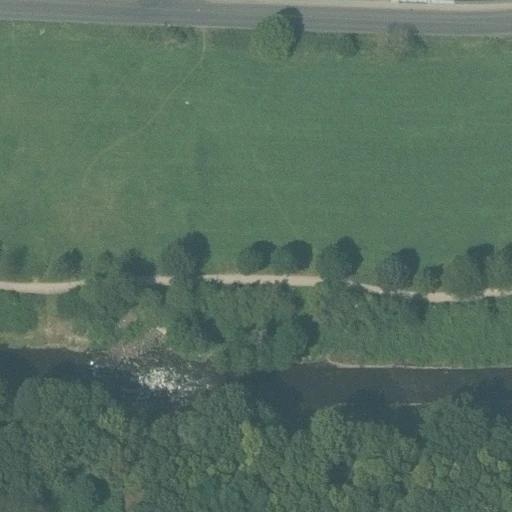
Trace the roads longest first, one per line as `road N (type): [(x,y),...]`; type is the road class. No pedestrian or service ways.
road 1 (unclassified): [(511,25),(167,15)]
road 2 (unclassified): [(167,15),(0,8)]
